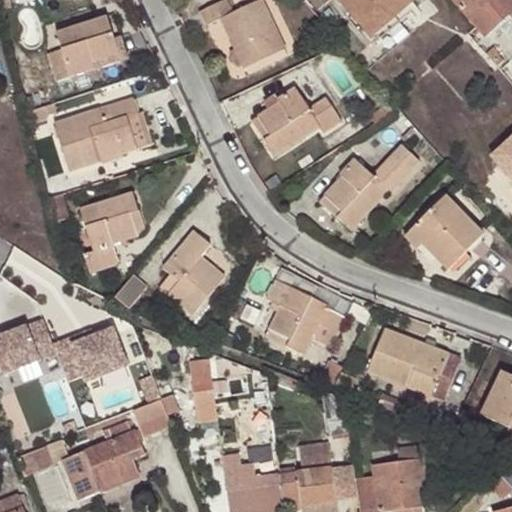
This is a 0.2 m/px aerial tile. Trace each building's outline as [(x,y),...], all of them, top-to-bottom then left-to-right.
[(220,17),(235,50),(242,64),(243,67),(265,56),(272,53),(282,48),(259,0),(258,0),(232,12),(226,0),(223,0),(197,12),(203,25),(220,17)] [(309,0),(318,9),(326,0),(309,0)] [(410,0),(336,0),(349,14),(345,16),(357,30),(366,42),(369,44),(372,44),(397,23),(393,17),(412,2),(410,0)] [(452,0),(475,27),(505,0),(452,0)] [(511,0),(505,0),(475,27),(482,34),(511,7),(511,0)] [(120,60),(108,21),(106,17),(54,33),(68,77),(120,60)] [(113,19),(108,21),(120,60),(126,58),(113,19)] [(242,64),(235,50),(228,52),(235,68),(242,64)] [(339,50),(310,64),(318,82),(348,69),(339,50)] [(276,61),(272,53),(265,56),(269,65),(276,61)] [(279,104),(257,118),(269,135),(263,139),(274,156),(319,127),(323,132),(340,121),(324,98),(308,109),(294,87),(275,98),(279,104)] [(132,97),(53,123),(69,171),(152,144),(141,112),(137,113),(132,97)] [(52,103),(27,111),(31,124),(46,121),(47,114),(56,112),(52,103)] [(269,135),(257,118),(251,121),(263,139),(269,135)] [(341,177),(323,195),(340,211),(335,218),(350,231),(384,190),(389,194),(418,161),(400,144),(372,177),(352,158),(339,174),(341,177)] [(511,166),(511,144),(501,154),(511,166)] [(130,213),(137,210),(131,191),(78,209),(93,252),(84,255),(90,274),(111,268),(117,260),(112,245),(137,237),(130,213)] [(340,211),(323,195),(318,202),(335,218),(340,211)] [(404,237),(417,250),(422,245),(434,257),(446,270),(466,250),(483,234),(445,196),(404,237)] [(144,228),(137,210),(130,213),(137,237),(144,228)] [(169,274),(157,288),(191,317),(224,277),(199,256),(209,244),(193,230),(162,268),(169,274)] [(422,245),(417,250),(429,263),(434,257),(422,245)] [(471,256),(466,250),(446,270),(448,271),(450,271),(453,270),(458,269),(464,263),(471,256)] [(281,268),(275,280),(328,307),(327,309),(344,318),(351,304),(281,268)] [(146,286),(133,274),(114,298),(128,309),(146,286)] [(328,307),(275,280),(265,299),(272,303),(280,306),(277,314),(265,336),(304,355),(312,338),(331,348),(344,318),(327,309),(328,307)] [(280,306),(272,303),(269,309),(277,314),(280,306)] [(63,357),(73,386),(139,365),(126,325),(61,345),(52,319),(0,335),(0,361),(5,376),(63,357)] [(434,348),(424,344),(384,329),(367,372),(443,402),(460,358),(434,348)] [(426,337),(424,344),(434,348),(436,341),(426,337)] [(338,365),(326,359),(321,370),(333,375),(338,365)] [(511,376),(501,371),(479,414),(511,430),(511,376)] [(354,378),(341,372),(334,388),(347,393),(354,378)] [(158,376),(144,380),(150,398),(163,394),(158,376)] [(212,391),(192,394),(196,423),(216,421),(212,391)] [(323,392),(321,391),(328,437),(348,434),(342,400),(330,395),(323,392)] [(171,427),(160,399),(132,411),(143,438),(171,427)] [(78,503),(100,494),(97,485),(136,469),(132,460),(144,456),(134,431),(131,433),(126,421),(107,430),(112,441),(61,461),(78,503)] [(282,511),(281,501),(317,497),(318,504),(335,503),(328,444),(298,448),(301,472),(255,478),(253,465),(240,468),(238,455),(221,458),(228,511),(282,511)] [(382,511),(392,510),(420,507),(428,506),(419,446),(396,450),(398,462),(370,465),(372,479),(355,481),(359,511),(382,511)] [(42,448),(16,458),(24,478),(50,467),(42,448)] [(506,494),(511,487),(511,473),(499,468),(481,487),(497,503),(505,496),(506,494)] [(97,485),(100,494),(140,478),(136,469),(97,485)] [(0,511),(23,511),(17,495),(0,501),(0,511)] [(281,501),(282,511),(285,511),(319,508),(318,504),(317,497),(281,501)]
